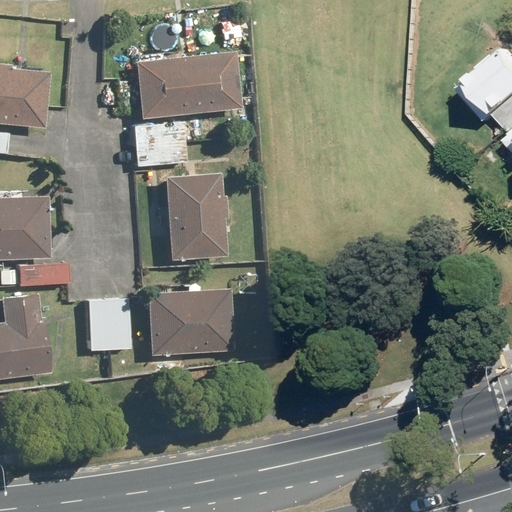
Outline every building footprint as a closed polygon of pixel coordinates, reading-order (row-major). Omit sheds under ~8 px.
[(511,104),(510,102),(511,100),(511,60),(504,51),(460,90),(461,91),(460,91),(511,149),(511,104)] [(126,67),(131,118),(233,108),(228,57),(126,67)] [(0,66),(0,124),(37,128),(43,71),(0,66)] [(128,129),(132,166),(182,161),(178,124),(128,129)] [(160,260),(217,255),(210,176),(153,181),(160,260)] [(0,194),(0,262),(41,260),(36,192),(0,194)] [(10,268),(0,267),(0,287),(28,288),(28,286),(48,286),(49,285),(62,285),(62,266),(10,266),(10,268)] [(141,294),(145,357),(226,351),(222,289),(141,294)] [(0,298),(0,379),(45,373),(37,320),(32,320),(29,295),(0,298)] [(123,301),(81,303),(85,354),(126,351),(123,301)]
